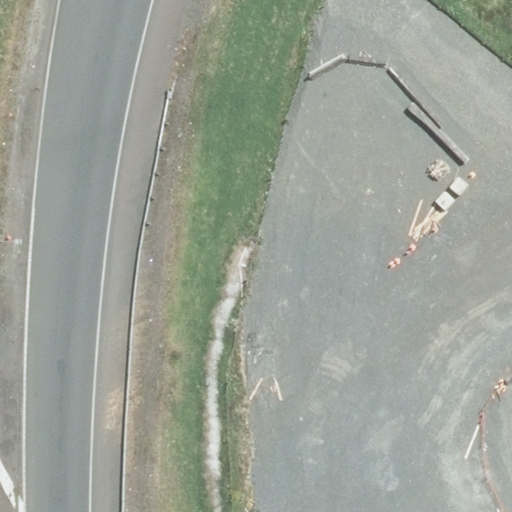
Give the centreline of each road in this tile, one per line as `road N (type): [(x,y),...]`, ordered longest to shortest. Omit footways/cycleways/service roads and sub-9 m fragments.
road 1 (motorway): [(287,511),(217,0)]
road 2 (motorway): [(443,0),(508,511)]
road 3 (motorway): [(101,0),(81,122),(62,385),(64,511)]
